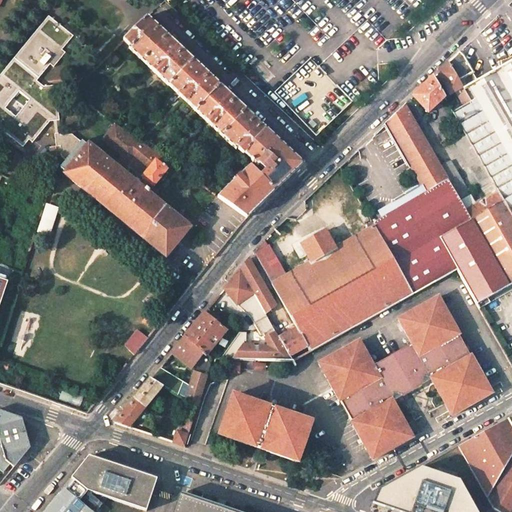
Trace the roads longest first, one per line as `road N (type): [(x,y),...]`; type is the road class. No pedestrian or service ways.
road 1 (tertiary): [(91,427),(243,243),(318,166)]
road 2 (residential): [(91,427),(321,507)]
road 3 (tertiary): [(318,166),(486,0)]
road 4 (residential): [(318,166),(158,14)]
road 5 (residential): [(321,507),(511,400)]
road 6 (unknown): [(211,0),(276,68),(308,41)]
road 7 (unknown): [(318,0),(357,37),(359,54),(334,66),(308,41)]
